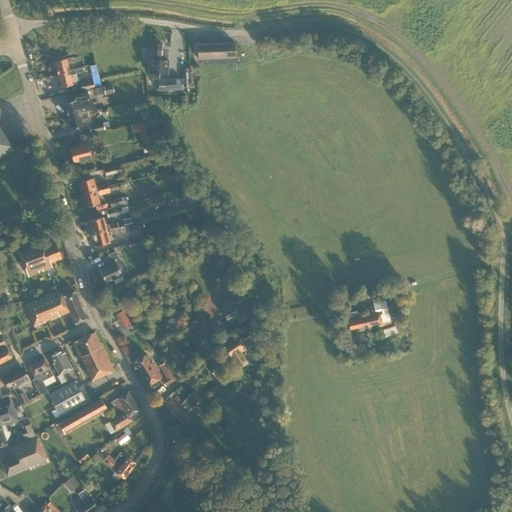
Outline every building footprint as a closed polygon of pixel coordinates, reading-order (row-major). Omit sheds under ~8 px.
[(162,43),(152,43),(151,59),(149,59),(148,73),(167,74),(168,60),(165,59),(166,50),(162,50),(162,43)] [(183,59),(183,43),(174,43),(174,59),(183,59)] [(235,57),(235,43),(197,45),(197,58),(235,57)] [(69,71),(69,70),(67,63),(73,62),(72,57),(55,61),(58,74),(69,71)] [(69,71),(58,74),(61,87),(72,84),(70,75),(83,71),(82,67),(69,70),(69,71)] [(183,89),(182,78),(181,79),(175,80),(175,79),(173,79),(173,80),(169,80),(168,79),(158,80),(158,90),(183,89)] [(94,88),(93,80),(80,83),(81,90),(94,88)] [(113,92),(111,84),(103,86),(105,94),(113,92)] [(64,102),(67,116),(79,113),(78,112),(90,109),(86,91),(73,94),(74,100),(64,102)] [(79,113),(67,116),(70,129),(82,126),(80,116),(85,115),(84,110),(78,112),(79,113)] [(151,136),(147,120),(131,124),(133,133),(140,131),(142,139),(151,136)] [(109,128),(108,121),(103,122),(103,123),(89,126),(90,132),(109,128)] [(0,158),(13,150),(0,130),(0,158)] [(91,158),(86,140),(78,142),(79,146),(70,148),(73,162),(91,158)] [(152,167),(157,170),(160,164),(154,161),(152,167)] [(121,172),(120,165),(104,169),(106,175),(121,172)] [(78,181),(82,195),(108,188),(107,183),(95,186),(93,177),(78,181)] [(109,192),(108,188),(82,195),(85,207),(99,203),(97,195),(109,192)] [(126,203),(125,196),(109,200),(111,207),(126,203)] [(123,213),(121,206),(106,210),(108,217),(123,213)] [(92,234),(118,228),(117,222),(105,225),(103,217),(88,221),(92,234)] [(126,231),(138,228),(136,222),(124,225),(126,231)] [(118,228),(92,234),(95,246),(109,242),(107,234),(119,231),(118,228)] [(29,276),(38,273),(39,272),(38,270),(42,268),(43,270),(52,267),(50,263),(61,258),(55,243),(44,248),(41,242),(35,245),(36,248),(33,249),(32,247),(19,252),(29,276)] [(117,257),(115,251),(104,256),(108,266),(99,270),(105,283),(122,275),(114,258),(117,257)] [(60,290),(50,294),(59,316),(68,312),(62,297),(63,296),(60,290)] [(62,297),(68,312),(73,323),(86,318),(75,291),(63,296),(62,297)] [(251,315),(238,293),(226,299),(231,307),(222,312),(227,319),(235,315),(240,322),(251,315)] [(50,294),(40,298),(40,300),(38,301),(46,321),(59,316),(50,294)] [(386,306),(384,299),(372,303),(374,310),(375,311),(365,314),(365,313),(361,314),(360,309),(345,313),(347,321),(349,329),(358,327),(360,332),(364,330),(382,326),(382,327),(391,324),(390,320),(389,318),(386,306)] [(36,301),(35,300),(24,305),(34,327),(46,321),(38,301),(36,301)] [(129,324),(122,311),(115,314),(117,318),(120,316),(125,326),(129,324)] [(387,335),(399,332),(397,325),(385,328),(387,335)] [(100,343),(94,332),(73,342),(78,354),(79,353),(92,380),(114,370),(101,343),(100,343)] [(255,342),(250,334),(242,339),(240,336),(224,346),(232,360),(237,367),(247,361),(240,351),(255,342)] [(0,363),(12,358),(1,336),(0,336),(0,363)] [(62,354),(60,351),(51,356),(55,362),(53,363),(59,374),(72,368),(64,353),(62,354)] [(150,364),(145,355),(134,362),(148,385),(161,377),(152,362),(150,364)] [(52,374),(44,358),(29,365),(35,378),(32,379),(39,394),(47,390),(45,385),(42,381),(53,375),(52,374)] [(176,379),(165,362),(159,366),(166,378),(162,380),(165,386),(176,379)] [(24,391),(25,391),(22,386),(31,381),(23,368),(7,377),(8,377),(4,380),(3,382),(6,386),(8,387),(12,385),(22,403),(29,400),(24,391)] [(228,381),(217,369),(212,374),(223,386),(228,381)] [(86,402),(74,380),(48,394),(60,416),(86,402)] [(194,413),(190,410),(205,395),(197,387),(182,402),(172,392),(163,401),(185,422),(194,413)] [(139,410),(128,391),(117,398),(114,400),(110,402),(115,409),(118,407),(121,413),(109,421),(109,422),(105,424),(110,433),(114,431),(115,431),(133,420),(130,415),(139,410)] [(18,419),(11,398),(0,401),(0,445),(12,441),(9,430),(7,431),(4,424),(18,419)] [(101,398),(59,422),(65,433),(86,421),(107,409),(101,398)] [(48,411),(46,402),(37,403),(37,405),(28,407),(29,414),(48,411)] [(129,438),(123,430),(115,437),(121,445),(129,438)] [(47,462),(36,436),(8,447),(12,456),(0,461),(7,476),(29,466),(30,469),(47,462)] [(135,463),(120,452),(115,460),(107,454),(103,460),(111,466),(110,467),(124,478),(135,463)] [(90,458),(86,453),(78,459),(82,464),(90,458)] [(81,481),(73,473),(63,483),(71,491),(81,481)] [(91,511),(98,507),(86,488),(78,493),(82,500),(74,506),(78,511),(91,511)] [(59,511),(50,503),(48,505),(48,504),(41,511),(39,509),(36,511),(59,511)]
